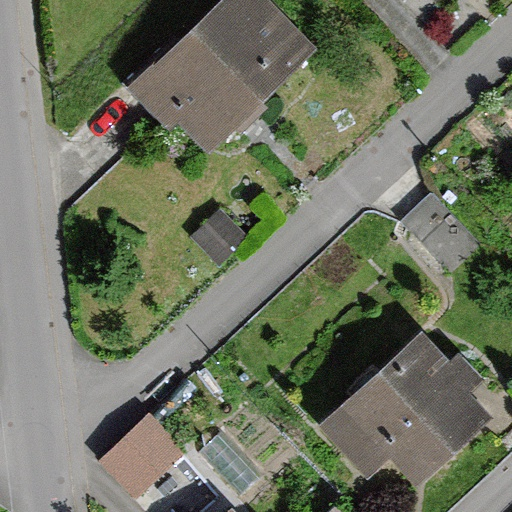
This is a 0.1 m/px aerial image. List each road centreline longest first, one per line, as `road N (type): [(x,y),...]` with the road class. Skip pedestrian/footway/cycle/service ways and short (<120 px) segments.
road 1 (residential): [(511,30),(142,375),(47,425)]
road 2 (residential): [(47,425),(0,112)]
